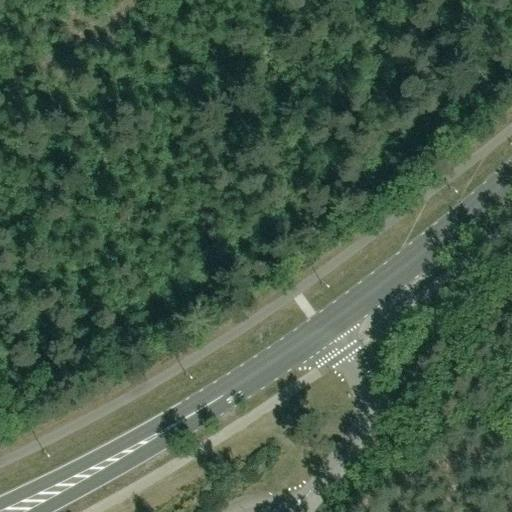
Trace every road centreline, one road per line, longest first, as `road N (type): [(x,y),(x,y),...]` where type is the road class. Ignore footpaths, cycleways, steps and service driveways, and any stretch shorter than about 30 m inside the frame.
road 1 (secondary): [(8,511),(166,428),(323,328)]
road 2 (secondary): [(323,328),(511,176)]
road 3 (unclassified): [(299,511),(364,422),(361,387),(342,355)]
